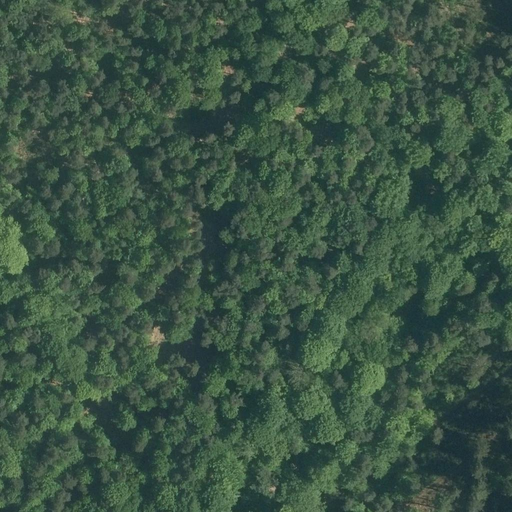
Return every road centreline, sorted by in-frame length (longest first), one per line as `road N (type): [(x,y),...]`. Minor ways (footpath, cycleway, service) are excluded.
road 1 (track): [(422,159),(293,30)]
road 2 (track): [(0,503),(121,496),(145,479)]
road 3 (track): [(422,159),(511,275)]
